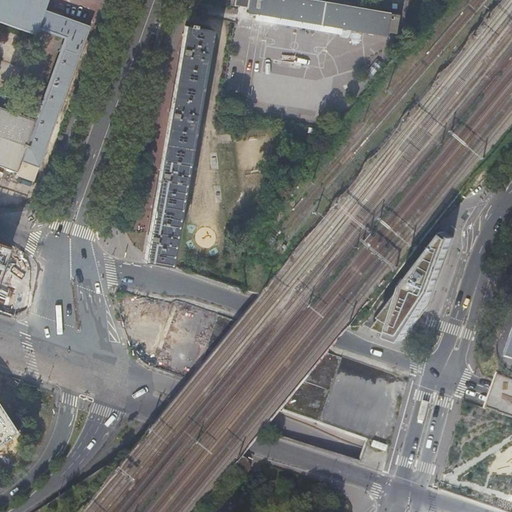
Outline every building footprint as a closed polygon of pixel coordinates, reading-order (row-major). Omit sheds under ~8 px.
[(0,0),(0,21),(35,34),(37,35),(39,35),(42,34),(43,33),(44,32),(45,30),(65,37),(35,121),(0,108),(0,164),(17,171),(21,161),(39,168),(90,26),(44,10),(47,0),(0,0)] [(246,12),(385,36),(386,32),(395,33),(398,15),(312,0),(234,0),(234,6),(247,8),(246,12)] [(144,261),(170,266),(210,30),(194,27),(195,25),(189,24),(188,26),(185,26),(181,48),(174,85),(155,197),(150,224),(149,233),(145,252),(145,253),(144,261)] [(405,288),(373,330),(404,340),(428,308),(453,237),(449,234),(445,231),(403,287),(405,288)] [(0,443),(14,434),(0,412),(0,443)]
